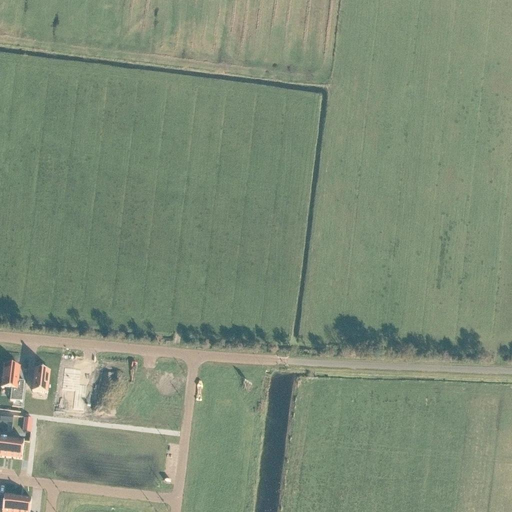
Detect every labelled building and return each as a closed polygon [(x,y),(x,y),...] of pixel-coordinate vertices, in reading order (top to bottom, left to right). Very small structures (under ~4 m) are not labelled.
[(4,367),(1,390),(11,391),(10,403),(22,404),(24,383),(18,382),(20,369),(4,367)] [(64,369),(61,391),(74,392),(73,410),(83,412),(86,387),(79,386),(81,371),(64,369)] [(35,371),(32,393),(48,395),(50,372),(35,371)] [(112,374),(95,372),(94,378),(89,377),(87,395),(94,396),(94,394),(109,395),(112,374)] [(147,397),(144,417),(155,418),(156,408),(169,410),(172,390),(168,389),(170,380),(158,379),(157,388),(152,387),(151,398),(147,397)] [(0,423),(13,425),(13,418),(13,417),(1,416),(0,422),(0,423)] [(25,420),(24,434),(31,435),(32,421),(25,420)] [(0,440),(0,458),(8,460),(11,436),(6,435),(6,441),(0,440)] [(11,436),(8,460),(22,461),(24,443),(16,442),(16,437),(11,436)] [(4,498),(2,511),(16,511),(18,499),(4,498)] [(18,499),(16,511),(30,511),(32,501),(18,499)]
